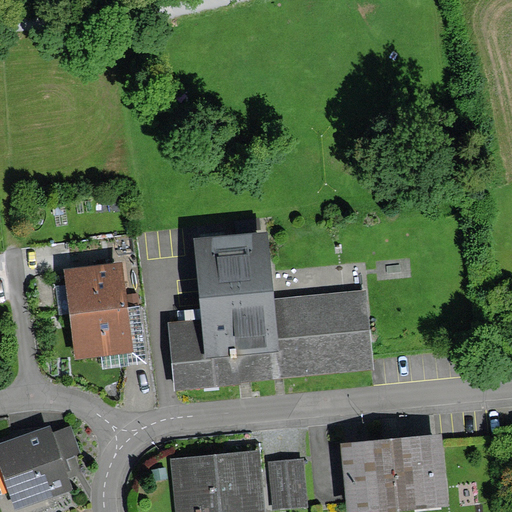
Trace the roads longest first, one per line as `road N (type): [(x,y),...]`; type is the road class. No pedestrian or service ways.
road 1 (residential): [(126,441),(165,420),(511,390)]
road 2 (residential): [(126,441),(97,414),(64,401),(0,404)]
